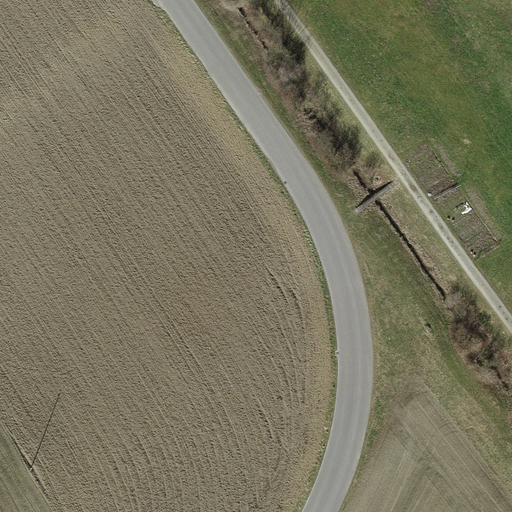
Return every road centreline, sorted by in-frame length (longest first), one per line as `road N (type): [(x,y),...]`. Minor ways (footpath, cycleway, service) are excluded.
road 1 (unclassified): [(162,0),(309,193),(346,274),(356,347),(353,418),(322,511)]
road 2 (track): [(511,318),(280,0)]
